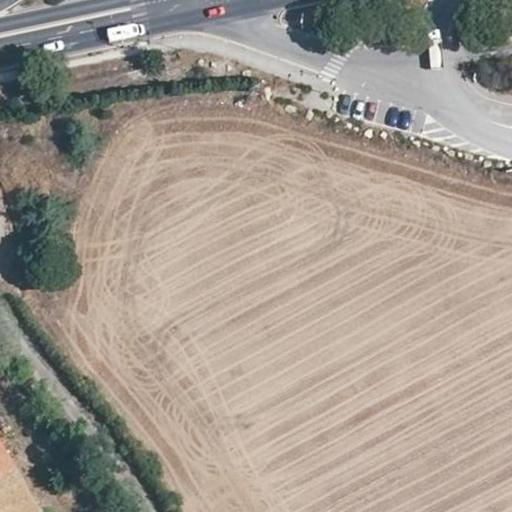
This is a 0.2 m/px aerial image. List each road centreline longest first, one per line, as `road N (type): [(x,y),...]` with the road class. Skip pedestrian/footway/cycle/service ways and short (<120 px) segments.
road 1 (unclassified): [(204,19),(392,82),(444,82)]
road 2 (secondary): [(0,59),(204,19)]
road 3 (secondary): [(0,44),(200,3)]
road 4 (secondary): [(124,0),(0,24)]
